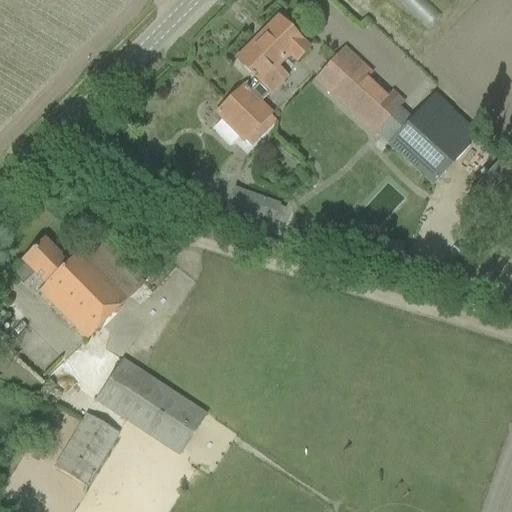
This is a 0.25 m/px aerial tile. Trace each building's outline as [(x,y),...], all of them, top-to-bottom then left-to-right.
[(277,19),(235,61),(250,77),(249,78),(250,79),(215,114),(250,149),(276,122),(258,105),(287,77),(277,67),(289,56),(296,63),(308,50),(277,19)] [(328,97),(373,137),(404,103),(391,91),(386,97),(367,79),(372,74),(344,48),(321,73),(336,88),(328,97)] [(471,144),(426,103),(389,144),(433,185),(471,144)] [(477,172),(495,189),(509,173),(491,157),(477,172)] [(370,222),(390,198),(374,185),(354,208),(370,222)] [(227,209),(266,223),(272,225),(279,206),(234,190),(227,209)] [(38,293),(52,307),(86,342),(143,285),(95,237),(66,265),(43,242),(22,263),(45,286),(38,293)] [(94,403),(124,423),(179,458),(206,417),(121,361),(94,403)] [(52,470),(86,490),(117,436),(84,415),(52,470)]
